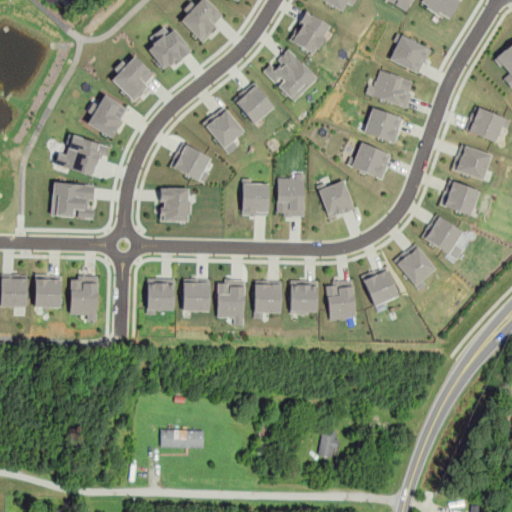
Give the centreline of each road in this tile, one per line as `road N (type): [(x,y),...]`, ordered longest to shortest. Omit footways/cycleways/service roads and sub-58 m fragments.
road 1 (residential): [(495,0),(448,81),(404,203),(367,238),(327,248),(0,241)]
road 2 (residential): [(404,502),(0,486)]
road 3 (residential): [(119,333),(127,187),(137,153),(169,108),(246,43),(274,0)]
road 4 (tertiary): [(401,511),(437,413),(511,312)]
